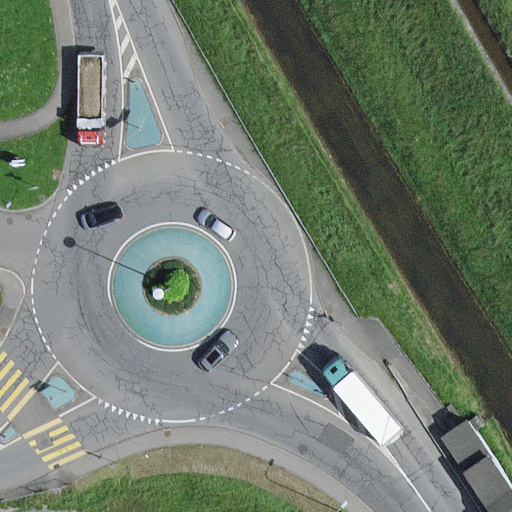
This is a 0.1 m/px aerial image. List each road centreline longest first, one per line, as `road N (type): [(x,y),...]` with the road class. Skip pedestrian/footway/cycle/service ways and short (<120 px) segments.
road 1 (tertiary): [(425,502),(285,281)]
road 2 (tertiary): [(200,396),(246,402),(327,430),(425,502)]
road 3 (tertiary): [(233,193),(125,0)]
road 4 (tertiary): [(103,0),(107,124),(89,212)]
road 5 (unclassified): [(0,456),(166,399)]
road 6 (tertiary): [(61,295),(73,339),(102,374),(166,399)]
road 7 (tertiary): [(233,193),(169,175),(125,186),(89,212)]
road 8 (tertiary): [(200,396),(232,383),(265,352),(285,281)]
road 9 (unclassified): [(61,295),(0,406)]
